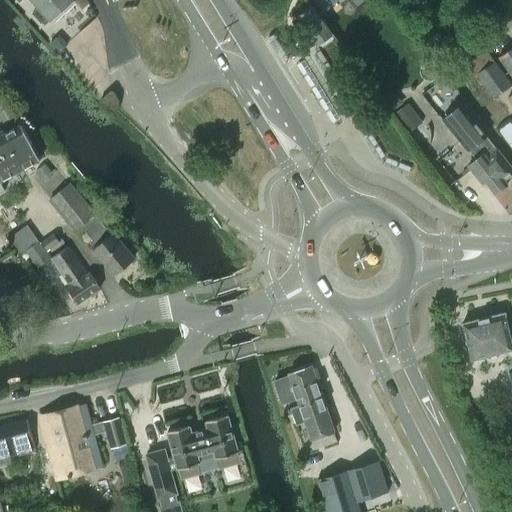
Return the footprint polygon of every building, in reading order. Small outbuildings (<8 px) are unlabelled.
[(17,0),(19,2),(20,0),(34,0),(49,16),(51,18),(71,0),(17,0)] [(313,6),(298,16),(312,36),(314,37),(316,41),(318,43),(318,44),(332,34),(313,6)] [(511,75),(511,47),(499,58),(511,75)] [(492,62),(476,74),(495,98),(511,86),(494,63),(493,64),(492,62)] [(506,179),(511,173),(511,169),(485,136),(487,135),(462,104),(443,119),(468,150),(470,149),(477,159),(468,166),(481,183),(485,180),(495,193),(508,182),(506,179)] [(0,136),(0,193),(5,191),(0,182),(41,160),(22,124),(0,136)] [(71,186),(51,202),(76,232),(82,227),(98,247),(94,250),(115,275),(134,259),(113,234),(111,235),(71,186)] [(38,268),(38,267),(52,257),(47,250),(59,242),(53,234),(41,243),(27,224),(10,237),(23,254),(26,252),(38,268)] [(79,304),(100,289),(89,274),(87,275),(68,248),(51,259),(71,287),(68,289),(79,304)] [(0,303),(10,298),(0,280),(0,303)] [(472,361),(474,360),(511,349),(511,338),(505,312),(462,323),(472,361)] [(290,374),(274,379),(282,404),(299,398),(301,404),(290,408),(296,425),(307,422),(308,427),(312,439),(334,431),(330,420),(312,366),(290,374)] [(130,457),(128,449),(120,417),(92,424),(87,405),(39,418),(56,480),(95,469),(95,468),(103,465),(95,435),(105,432),(110,449),(112,449),(115,461),(130,457)] [(165,449),(147,454),(163,511),(179,511),(178,503),(176,504),(173,493),(175,493),(168,469),(177,466),(187,500),(209,493),(206,482),(221,477),(224,489),(247,483),(248,483),(228,415),(168,432),(176,457),(168,460),(165,449)] [(27,419),(0,425),(0,458),(35,450),(27,419)] [(379,460),(348,470),(357,501),(389,491),(379,460)] [(348,470),(317,479),(327,511),(360,511),(357,501),(348,470)] [(18,510),(35,506),(32,494),(15,498),(18,510)]
